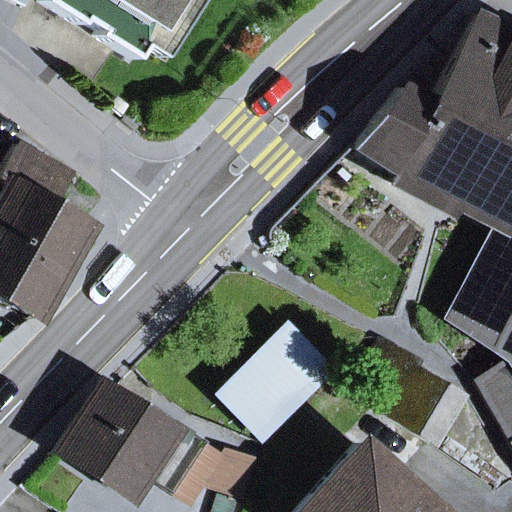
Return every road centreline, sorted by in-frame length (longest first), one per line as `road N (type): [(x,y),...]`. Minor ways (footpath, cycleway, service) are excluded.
road 1 (primary): [(410,0),(186,225)]
road 2 (primary): [(186,225),(0,418)]
road 3 (residential): [(186,225),(0,70)]
